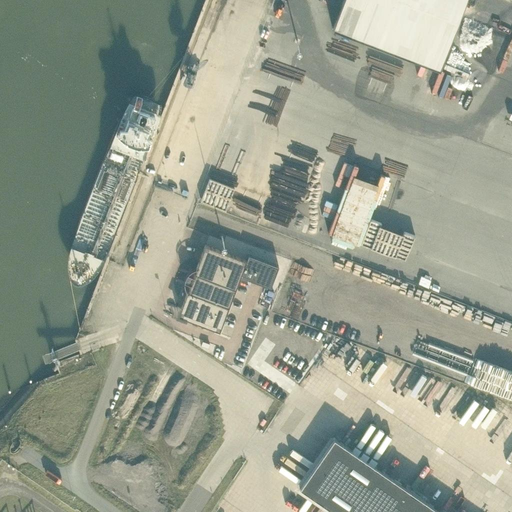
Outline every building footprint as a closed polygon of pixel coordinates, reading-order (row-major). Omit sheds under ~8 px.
[(275,0),(267,25),(285,31),(295,0),(275,0)] [(343,0),(332,29),(439,70),(466,0),(343,0)] [(244,25),(252,8),(243,4),(235,21),(244,25)] [(330,195),(353,204),(355,198),(333,190),(330,195)] [(185,317),(184,318),(219,331),(240,276),(270,288),(278,266),(247,255),(245,261),(204,245),(191,279),(191,278),(191,277),(190,277),(189,277),(189,276),(188,276),(187,277),(186,277),(186,278),(185,279),(185,280),(186,281),(187,282),(188,283),(189,283),(189,282),(190,282),(180,309),(182,310),(181,311),(183,316),(185,317)] [(511,265),(506,263),(498,284),(511,289),(511,265)] [(441,280),(438,290),(448,294),(451,284),(441,280)] [(481,306),(484,296),(474,293),(471,303),(481,306)] [(295,336),(300,325),(266,312),(262,323),(295,336)] [(441,511),(333,438),(299,488),(334,511),(441,511)]
